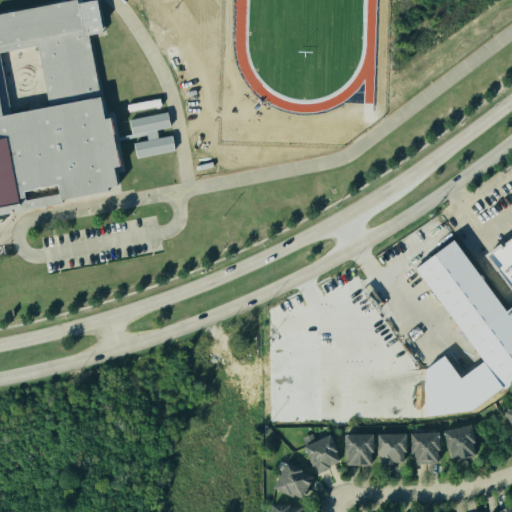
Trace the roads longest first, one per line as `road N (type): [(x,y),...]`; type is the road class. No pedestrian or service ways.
road 1 (secondary): [(511,105),(301,242),(138,308),(0,344)]
road 2 (secondary): [(0,377),(114,351),(238,305),(329,263),(511,142)]
road 3 (residential): [(511,473),(450,493),(338,499)]
